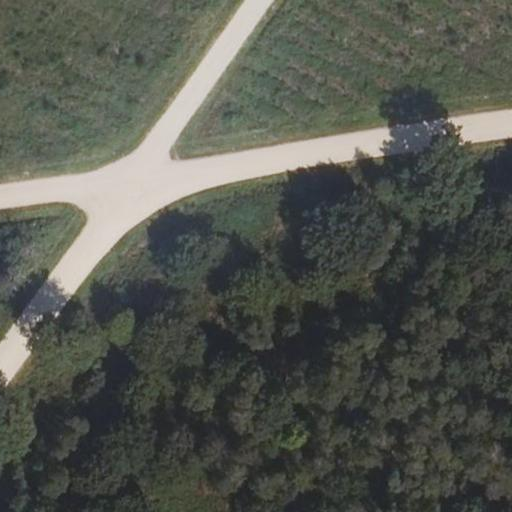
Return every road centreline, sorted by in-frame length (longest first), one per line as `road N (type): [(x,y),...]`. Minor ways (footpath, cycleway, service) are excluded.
road 1 (track): [(0,199),(511,121)]
road 2 (track): [(253,0),(0,358)]
